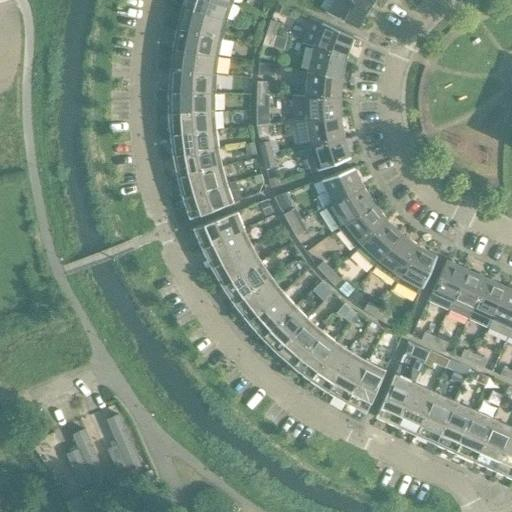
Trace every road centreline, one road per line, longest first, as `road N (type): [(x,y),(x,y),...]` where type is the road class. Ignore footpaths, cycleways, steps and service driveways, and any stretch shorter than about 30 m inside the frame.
road 1 (residential): [(474,511),(453,483),(297,403),(256,371),(202,301),(162,212),(146,130),(161,0)]
road 2 (residential): [(511,236),(442,201),(398,143),(392,83),(401,54),(449,0)]
